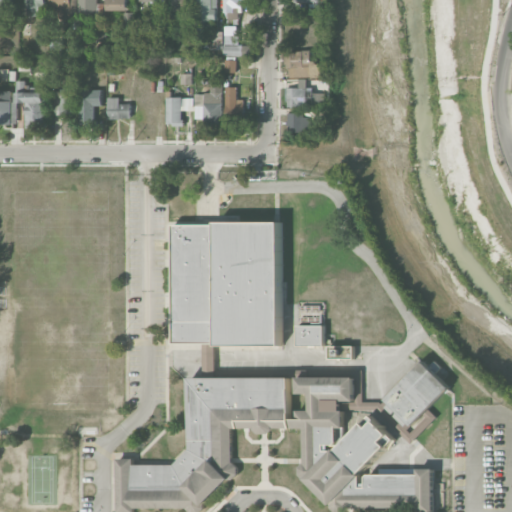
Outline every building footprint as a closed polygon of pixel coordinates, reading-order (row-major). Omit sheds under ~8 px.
[(0,0),(0,8),(8,9),(7,0),(0,0)] [(26,0),(26,14),(45,15),(45,0),(26,0)] [(76,20),(76,0),(50,0),(50,6),(61,7),(60,19),(76,20)] [(97,0),(78,0),(79,14),(98,14),(97,0)] [(108,0),(109,10),(130,10),(129,0),(108,0)] [(188,11),(187,0),(171,0),(171,10),(188,11)] [(216,0),(194,0),(194,21),(216,21),(216,0)] [(225,0),(226,19),(241,18),(241,0),(246,0),(245,0),(225,0)] [(125,12),(125,25),(133,25),(132,12),(125,12)] [(243,55),(243,43),(238,43),(238,25),(224,25),(224,55),(243,55)] [(223,31),(210,31),(210,49),(223,49),(223,31)] [(51,55),(61,55),(61,40),(51,41),(51,55)] [(288,77),(321,77),(321,61),(311,61),(311,50),(287,51),(288,77)] [(225,72),(237,72),(237,60),(226,59),(225,72)] [(63,81),(63,64),(52,64),(52,81),(63,81)] [(286,88),(286,106),(323,106),(323,93),(313,93),(313,87),(307,87),(307,78),(299,78),(299,87),(286,88)] [(195,118),(205,118),(205,123),(224,123),(222,83),(210,83),(211,93),(195,93),(195,118)] [(237,87),(227,86),(225,118),(242,118),(243,99),(237,99),(237,87)] [(0,89),(0,123),(18,123),(18,102),(12,102),(12,90),(0,89)] [(57,114),(75,114),(75,89),(56,89),(57,114)] [(94,106),(102,105),(101,89),(79,90),(79,124),(95,124),(94,106)] [(26,125),(45,125),(46,92),(17,92),(16,102),(26,102),(26,125)] [(107,97),(108,119),(131,118),(131,103),(120,103),(120,97),(107,97)] [(194,97),(166,97),(167,125),(183,125),(183,110),(194,110),(194,97)] [(288,133),(310,133),(311,114),(289,114),(288,133)] [(282,222),(174,222),(174,342),(204,342),(204,364),(214,364),(214,345),(282,345),(282,222)] [(301,324),(324,325),(324,304),(302,304),(301,324)] [(297,345),(325,345),(325,326),(297,325),(297,345)] [(354,358),(354,345),(329,345),(328,357),(354,358)] [(450,387),(423,361),(379,406),(413,440),(436,416),(429,409),(450,387)] [(332,443),(351,408),(361,404),(362,370),(354,369),(354,377),(297,376),(297,388),(319,410),(297,409),(296,420),(290,416),(290,378),(190,377),(189,449),(176,462),(118,462),(117,509),(200,510),(234,476),(234,429),(303,429),(302,476),(333,506),(434,507),(435,469),(372,468),(398,442),(382,425),(332,443)]
